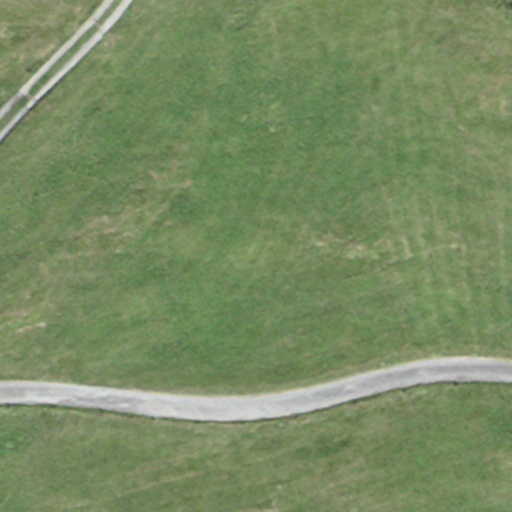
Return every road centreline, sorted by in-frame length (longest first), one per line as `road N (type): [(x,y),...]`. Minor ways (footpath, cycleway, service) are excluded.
road 1 (track): [(511,361),(195,397),(0,386)]
road 2 (track): [(0,138),(121,0)]
